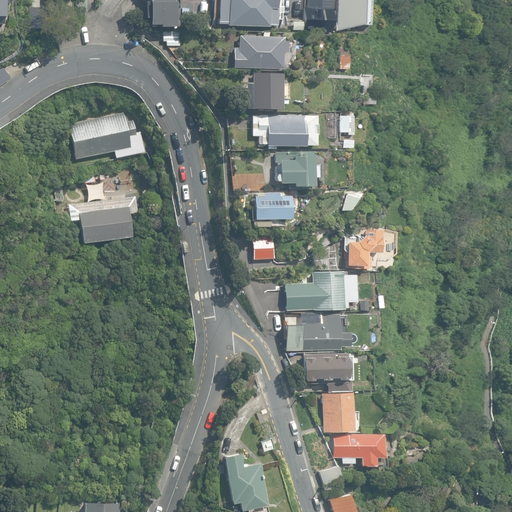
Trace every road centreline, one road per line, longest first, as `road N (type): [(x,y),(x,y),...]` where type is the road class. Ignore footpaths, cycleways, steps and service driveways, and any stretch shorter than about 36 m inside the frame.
road 1 (residential): [(217,327),(182,123),(144,72),(92,60),(63,65),(0,103)]
road 2 (residential): [(217,327),(249,341),(261,358),(312,511)]
road 3 (residential): [(167,511),(211,385),(217,327)]
